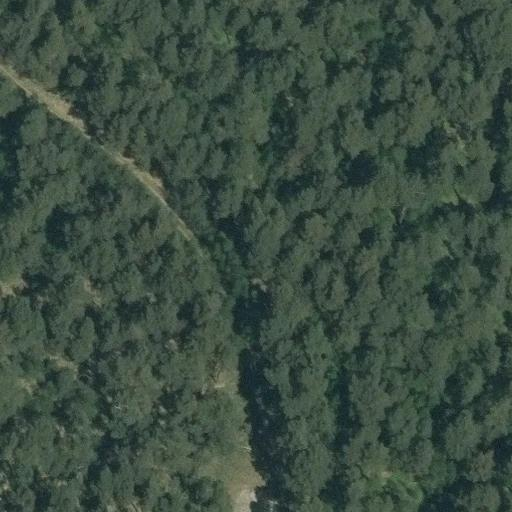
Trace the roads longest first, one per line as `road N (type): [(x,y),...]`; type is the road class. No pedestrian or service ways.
road 1 (track): [(0,67),(143,183),(227,291),(252,389),(225,450),(228,511)]
road 2 (track): [(281,511),(280,478),(252,389)]
